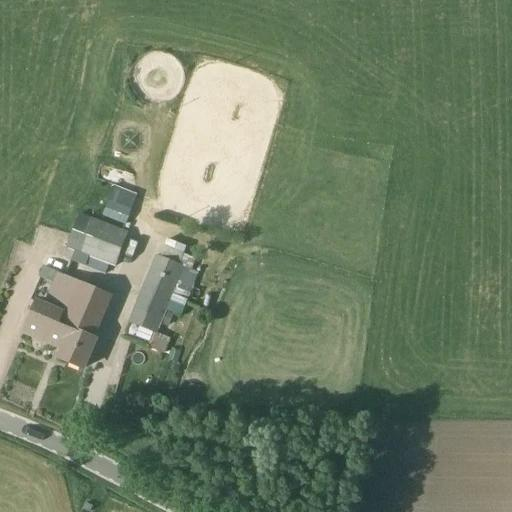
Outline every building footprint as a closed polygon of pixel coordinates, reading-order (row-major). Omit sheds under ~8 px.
[(126,226),(138,196),(114,186),(103,216),(126,226)] [(116,267),(128,233),(79,214),(65,249),(74,252),(70,261),(85,266),(84,268),(104,275),(108,265),(116,267)] [(185,300),(173,295),(175,288),(190,294),(199,274),(192,270),(196,260),(183,255),(186,247),(167,239),(160,258),(155,256),(128,323),(157,335),(166,312),(179,316),(185,300)] [(32,278),(45,283),(49,272),(35,267),(32,278)] [(62,313),(76,281),(57,273),(43,305),(35,302),(22,332),(55,346),(57,341),(56,341),(62,328),(62,327),(57,325),(62,313)] [(62,327),(62,328),(69,332),(58,358),(84,369),(96,341),(95,340),(113,297),(76,281),(62,313),(57,325),(62,327)] [(215,298),(214,282),(204,283),(205,299),(215,298)]
